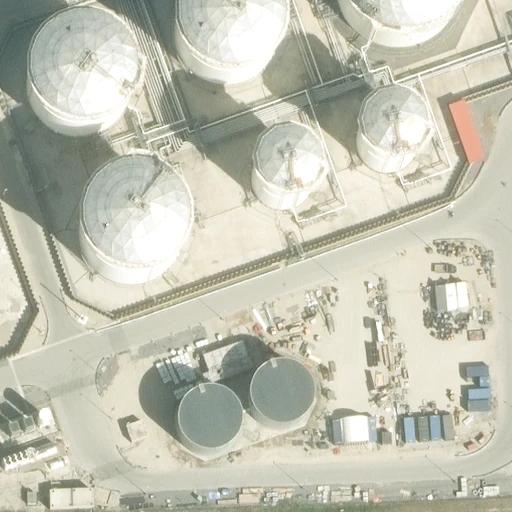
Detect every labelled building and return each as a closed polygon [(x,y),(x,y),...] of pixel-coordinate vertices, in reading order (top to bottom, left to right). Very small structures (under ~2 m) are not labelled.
[(213,82),(223,83),(233,82),(242,79),(251,75),(259,68),(265,60),(269,51),(271,41),(271,31),(269,22),(265,13),(259,5),(253,0),(196,0),(190,5),(185,13),(181,22),(178,31),(178,41),(180,50),(184,59),(189,67),(196,73),(204,78),(213,82)] [(384,60),(398,62),(414,61),(428,57),(442,49),(454,39),(463,27),(469,13),(471,0),(330,0),(332,11),(338,25),(346,37),(357,47),(370,55),(384,60)] [(65,135),(74,136),(84,136),(94,133),(103,128),(110,121),(116,113),(120,104),(122,95),(122,85),(120,75),(116,66),(110,58),(103,52),(95,47),(86,44),(76,43),(66,44),(57,47),(49,52),(42,58),(36,66),(32,75),(30,84),(30,94),(31,103),(35,112),(41,120),(48,127),(56,132),(65,135)] [(377,183),(385,184),(394,183),(403,181),(410,176),(417,171),(422,164),(426,156),(428,147),(428,138),(426,130),(422,122),(417,115),(411,109),(403,105),(395,103),(387,102),(378,103),(370,105),(363,109),(357,115),(352,122),(348,130),(346,138),(346,146),(348,155),(351,162),(356,169),(362,175),(369,180),(377,183)] [(271,220),(279,222),(288,221),(297,218),(304,214),(311,208),(316,201),(320,193),(322,185),(322,176),(320,167),(316,159),(311,153),(305,147),(297,143),(289,140),(281,140),(272,140),(264,143),(257,147),(251,153),(246,160),(242,167),(240,176),(240,184),(242,192),(245,200),(250,207),(256,213),(263,217),(271,220)] [(118,286),(128,287),(138,287),(147,284),(156,279),(164,273),(170,265),(174,255),(176,246),(176,236),(174,226),(169,217),(164,209),(156,203),(148,198),(139,195),(129,195),(120,196),(111,198),(102,203),(95,210),(89,217),(85,226),(83,235),(83,245),(85,254),(89,263),(94,271),(101,278),(109,283),(118,286)] [(41,392),(17,396),(19,405),(43,401),(41,392)] [(60,442),(0,443),(0,468),(61,466),(60,442)] [(51,491),(51,505),(72,505),(71,491),(51,491)]
